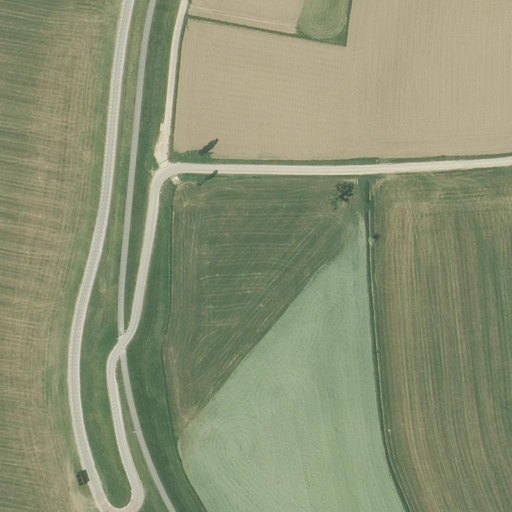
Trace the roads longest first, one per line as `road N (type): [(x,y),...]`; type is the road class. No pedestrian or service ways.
road 1 (unclassified): [(511,163),(167,171),(134,320),(110,371),(135,489),(128,511)]
road 2 (unclassified): [(107,511),(83,453),(73,373),(129,0)]
road 3 (track): [(184,0),(164,174)]
